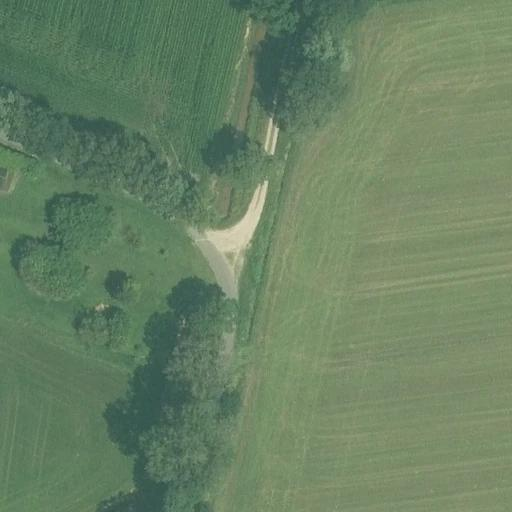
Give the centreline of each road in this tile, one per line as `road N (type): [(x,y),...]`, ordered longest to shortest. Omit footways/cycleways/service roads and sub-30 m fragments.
road 1 (unclassified): [(189,511),(230,327),(221,268),(178,214),(0,135)]
road 2 (track): [(221,268),(244,240),(263,185),(301,0)]
